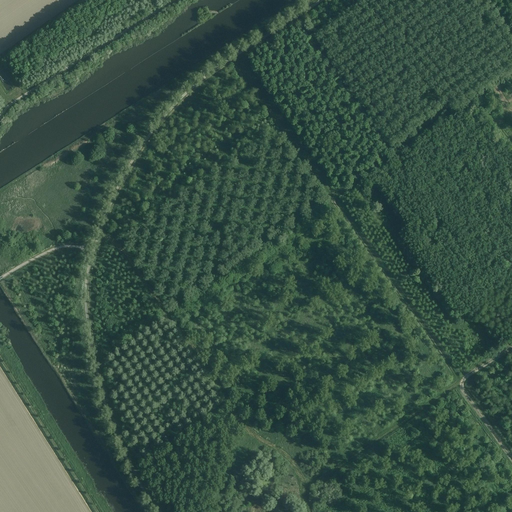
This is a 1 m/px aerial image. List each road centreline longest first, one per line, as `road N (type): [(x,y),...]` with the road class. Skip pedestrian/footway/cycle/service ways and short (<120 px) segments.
road 1 (track): [(231,56),(511,458)]
road 2 (track): [(99,233),(108,234),(247,431),(308,481),(313,511)]
road 3 (track): [(511,346),(308,481)]
road 4 (track): [(511,71),(332,198)]
road 5 (track): [(98,511),(0,353)]
